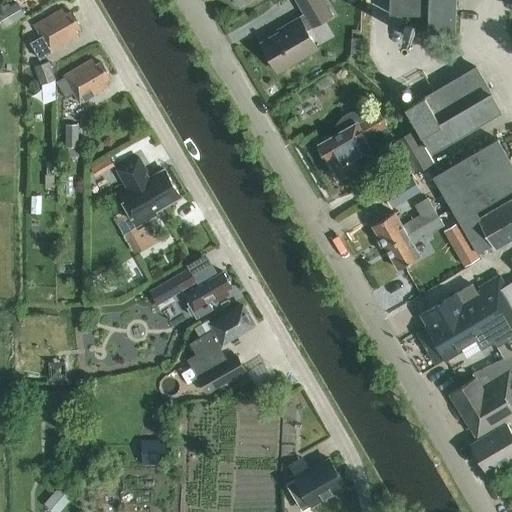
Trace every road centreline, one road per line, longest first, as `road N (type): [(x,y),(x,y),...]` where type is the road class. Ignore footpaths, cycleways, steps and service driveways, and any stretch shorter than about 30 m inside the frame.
road 1 (unclassified): [(485,511),(185,0)]
road 2 (residential): [(367,511),(351,455),(85,0)]
